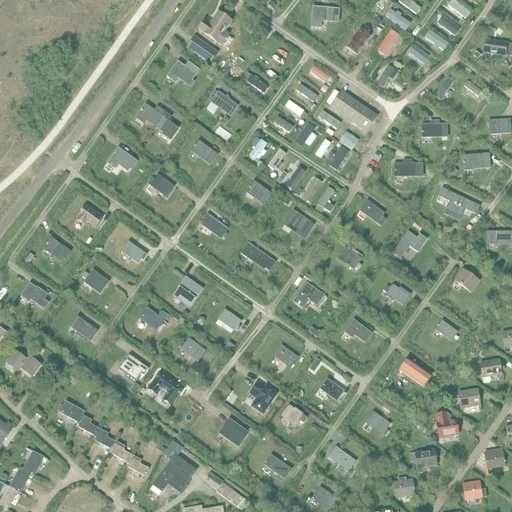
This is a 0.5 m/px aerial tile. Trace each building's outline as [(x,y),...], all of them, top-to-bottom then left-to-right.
[(312,16),(311,29),(312,29),(312,27),(320,28),(319,29),(320,29),(321,22),(338,23),(339,11),(326,10),(326,11),(322,10),(313,9),(312,14),(311,14),(311,16),(312,16)] [(204,36),(217,45),(222,49),(229,39),(224,35),(232,24),(219,14),(209,28),(204,24),(199,31),(205,34),(204,36)] [(360,30),(346,49),(357,57),(371,38),(360,30)] [(195,38),(187,50),(210,66),(218,54),(195,38)] [(485,41),(483,54),(505,57),(505,56),(511,57),(511,46),(506,45),(506,44),(485,41)] [(175,83),(178,79),(190,88),(193,84),(191,83),(199,72),(188,64),(185,69),(177,64),(167,78),(175,83)] [(455,81),(445,98),(462,109),(472,92),(455,81)] [(324,87),(320,92),(325,95),(329,89),(324,87)] [(341,92),(330,110),(366,134),(378,117),(341,92)] [(218,94),(210,104),(226,116),(230,119),(238,108),(235,105),(234,106),(218,94)] [(310,103),(307,108),(311,110),(313,112),(316,108),(314,106),(310,103)] [(154,128),(165,113),(157,107),(154,112),(145,106),(135,120),(144,126),(146,123),(154,128)] [(172,118),(165,113),(154,128),(162,134),(161,136),(170,142),(179,130),(169,123),(172,118)] [(509,122),(489,123),(489,136),(510,135),(509,122)] [(433,126),(421,127),(422,139),(447,139),(447,126),(439,126),(439,123),(433,123),(433,126)] [(348,135),(341,145),(351,152),(358,142),(348,135)] [(197,143),(190,153),(207,165),(214,155),(197,143)] [(110,161),(107,165),(115,171),(118,167),(128,174),(136,163),(118,150),(110,161)] [(463,163),(462,163),(462,165),(463,165),(463,172),(472,171),(472,170),(485,170),(489,169),(488,156),(482,156),(462,158),(463,163)] [(406,165),(394,165),(394,178),(422,178),(422,165),(411,165),(411,161),(406,161),(406,165)] [(157,176),(149,188),(166,200),(175,188),(157,176)] [(254,183),(246,195),(264,207),(271,195),(254,183)] [(451,219),(461,198),(442,189),(438,198),(449,204),(443,216),(451,219)] [(480,207),(461,198),(451,219),(459,223),(465,211),(476,217),(480,207)] [(367,202),(359,213),(381,229),(386,221),(382,218),(384,215),(367,202)] [(79,217),(77,221),(84,226),(87,222),(95,229),(102,219),(86,207),(79,217)] [(293,212),(285,223),(292,227),(291,230),(304,239),(313,226),(311,224),(293,212)] [(211,218),(203,228),(219,240),(221,237),(225,240),(228,236),(224,233),(227,230),(211,218)] [(409,233),(392,255),(400,260),(409,247),(417,253),(426,241),(420,236),(416,241),(414,240),(416,238),(409,233)] [(511,236),(496,235),(496,234),(487,233),(487,245),(509,246),(509,249),(511,248),(511,239),(511,240),(511,236)] [(51,239),(43,250),(60,263),(68,253),(51,239)] [(128,244),(121,253),(138,265),(141,261),(143,262),(147,256),(138,249),(137,251),(135,250),(136,249),(128,244)] [(248,244),(241,254),(263,270),(264,269),(269,272),(275,264),(270,260),(269,262),(260,255),(261,254),(248,244)] [(348,247),(338,260),(354,271),(363,258),(348,247)] [(29,253),(24,260),(29,263),(34,257),(29,253)] [(92,272),(84,283),(100,295),(108,284),(92,272)] [(462,272),(454,283),(470,295),(478,284),(462,272)] [(184,284),(176,296),(185,302),(184,303),(191,308),(195,302),(203,290),(186,279),(183,283),(184,284)] [(306,284),(293,302),(303,309),(303,308),(302,308),(308,301),(309,301),(316,307),(320,301),(323,302),(326,298),(306,284)] [(30,285),(21,297),(29,303),(30,301),(44,310),(48,305),(43,301),(47,296),(37,289),(37,290),(30,285)] [(387,289),(384,294),(387,297),(386,299),(393,304),(394,302),(403,308),(411,297),(401,290),(399,292),(394,288),(391,292),(387,289)] [(147,310),(139,321),(156,333),(168,317),(162,313),(158,318),(147,310)] [(225,310),(217,321),(234,333),(241,322),(225,310)] [(78,319),(71,329),(86,340),(92,332),(84,326),(85,324),(78,319)] [(353,321),(345,333),(353,339),(355,336),(364,343),(371,334),(353,321)] [(441,322),(435,331),(450,342),(456,334),(441,322)] [(0,342),(3,339),(3,338),(5,340),(5,341),(8,336),(6,335),(7,334),(7,333),(0,328),(0,342)] [(19,332),(17,335),(23,339),(25,336),(27,334),(21,330),(19,332)] [(511,332),(501,334),(504,350),(511,348),(511,332)] [(189,340),(180,351),(197,364),(206,352),(189,340)] [(281,346),(272,357),(290,371),(299,359),(281,346)] [(475,360),(481,351),(477,348),(470,357),(475,360)] [(20,369),(27,360),(15,352),(6,364),(18,373),(20,369)] [(136,383),(138,380),(143,373),(145,375),(148,370),(147,368),(129,356),(125,362),(118,370),(136,383)] [(29,357),(27,360),(20,369),(32,378),(41,366),(29,357)] [(317,360),(313,365),(317,368),(321,363),(317,360)] [(408,360),(400,372),(416,383),(423,388),(431,377),(424,372),(408,360)] [(498,362),(479,365),(482,381),(501,377),(500,373),(503,373),(502,367),(499,368),(498,362)] [(157,380),(150,390),(157,395),(162,389),(168,393),(163,399),(170,405),(178,395),(179,396),(183,390),(160,373),(155,379),(157,380)] [(459,375),(456,381),(461,384),(464,378),(459,375)] [(327,380),(319,391),(336,403),(344,392),(327,380)] [(349,383),(345,388),(349,392),(353,386),(349,383)] [(135,385),(129,392),(134,396),(140,388),(135,385)] [(262,414),(276,395),(266,388),(264,390),(257,385),(250,394),(258,400),(255,403),(252,407),(262,414)] [(476,392),(458,395),(458,400),(459,406),(460,410),(478,407),(476,392)] [(222,395),(219,399),(225,403),(228,399),(222,395)] [(60,413),(60,414),(78,424),(82,416),(84,413),(66,403),(65,405),(63,408),(60,413)] [(307,419),(303,416),(302,416),(303,415),(295,409),(294,410),(289,406),(281,417),(289,423),(288,425),(295,429),(299,424),(298,423),(299,421),(303,424),(307,419)] [(373,413),(364,424),(382,437),(390,425),(373,413)] [(0,445),(13,428),(8,424),(10,422),(0,414),(0,434),(0,445)] [(78,424),(76,428),(95,437),(98,430),(90,425),(92,422),(82,416),(78,424)] [(435,418),(436,425),(438,439),(457,437),(455,423),(451,423),(451,421),(447,422),(446,416),(435,418)] [(229,421),(219,435),(238,449),(248,435),(240,430),(239,431),(236,428),(236,427),(229,421)] [(506,435),(502,436),(503,444),(507,443),(507,444),(511,443),(511,426),(505,428),(506,435)] [(95,437),(93,440),(111,451),(115,444),(106,439),(108,435),(99,430),(98,430),(95,437)] [(111,451),(109,454),(127,464),(131,458),(131,457),(122,452),(125,447),(116,442),(115,444),(111,451)] [(153,487),(150,491),(159,497),(161,493),(162,494),(169,485),(173,488),(172,489),(180,495),(197,472),(177,458),(183,450),(172,442),(164,455),(172,460),(152,487),(153,487)] [(9,445),(5,451),(10,454),(14,448),(9,445)] [(159,446),(156,450),(163,454),(166,451),(159,446)] [(337,449),(329,460),(346,473),(354,462),(337,449)] [(414,457),(410,457),(411,463),(415,462),(417,471),(436,468),(433,452),(414,455),(414,457)] [(501,452),(484,455),(484,458),(487,471),(504,469),(501,455),(502,455),(501,452)] [(33,453),(23,472),(30,476),(34,477),(44,458),(33,453)] [(127,464),(125,467),(144,477),(148,470),(139,465),(141,461),(132,456),(131,457),(131,458),(127,464)] [(271,456),(263,467),(284,481),(292,471),(271,456)] [(375,460),(369,468),(375,472),(380,464),(375,460)] [(21,494),(30,476),(23,472),(19,470),(10,488),(17,492),(21,494)] [(203,483),(216,493),(223,484),(210,474),(203,483)] [(412,481),(406,482),(406,479),(397,480),(398,484),(393,485),(395,501),(414,498),(412,481)] [(479,483),(462,486),(464,502),(481,499),(480,491),(479,483)] [(216,493),(241,511),(248,503),(223,484),(216,493)] [(1,495),(0,496),(0,506),(3,508),(8,511),(17,492),(10,488),(9,488),(5,497),(1,495)] [(320,488),(311,500),(328,511),(330,511),(338,501),(320,488)]
